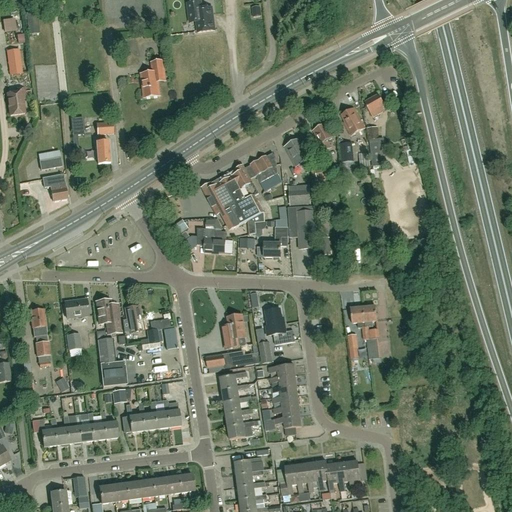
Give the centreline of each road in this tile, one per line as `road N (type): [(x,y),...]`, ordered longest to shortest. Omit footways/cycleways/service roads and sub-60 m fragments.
road 1 (trunk): [(400,29),(511,417)]
road 2 (residential): [(397,511),(384,440),(334,430),(316,408),(302,290),(179,280)]
road 3 (trunk): [(511,311),(436,0)]
road 4 (residential): [(27,483),(45,474),(207,454)]
road 5 (residential): [(207,454),(179,280)]
road 6 (primary): [(245,111),(389,34)]
road 7 (primary): [(124,192),(245,111)]
road 8 (primary): [(0,262),(124,192)]
road 9 (residential): [(179,280),(45,276)]
road 10 (unclassified): [(245,111),(239,86),(273,58),(267,0)]
